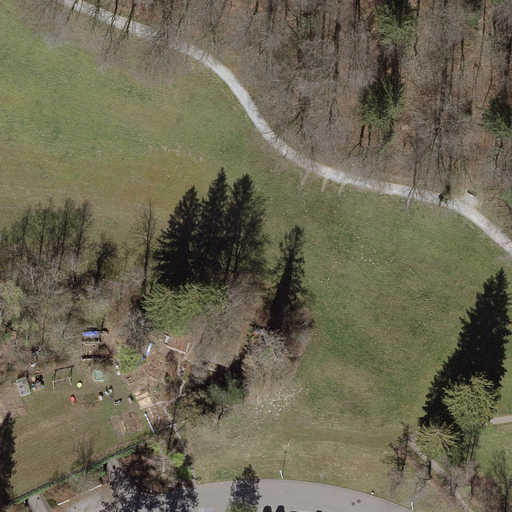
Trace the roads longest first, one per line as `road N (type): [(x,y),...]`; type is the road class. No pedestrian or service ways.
road 1 (track): [(511,247),(440,198),(304,163),(269,137),(230,77),(202,53),(64,0)]
road 2 (residential): [(155,511),(250,495),(370,511)]
